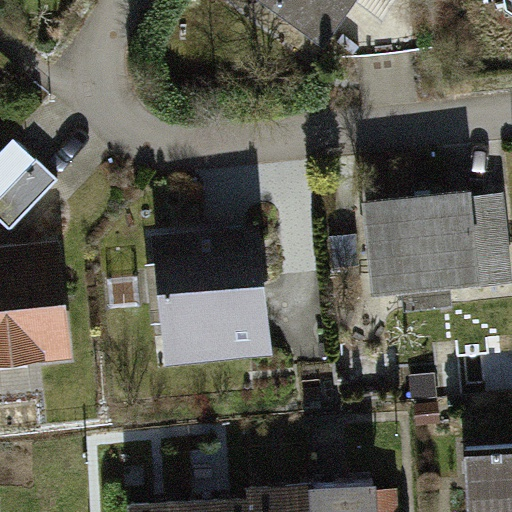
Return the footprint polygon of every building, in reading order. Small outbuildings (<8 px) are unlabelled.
[(369,0),(289,0),(340,38),(369,0)] [(55,167),(30,144),(0,176),(0,204),(11,215),(55,167)] [(511,217),(507,176),(383,190),(394,287),(511,274),(511,217)] [(270,217),(162,227),(175,358),(283,347),(270,217)] [(68,238),(0,246),(0,359),(82,350),(68,238)] [(511,511),(511,445),(484,447),(488,511),(511,511)] [(379,511),(378,468),(313,470),(313,472),(315,511),(379,511)] [(315,511),(313,472),(258,474),(258,486),(259,511),(315,511)] [(259,511),(258,486),(194,489),(195,511),(259,511)] [(195,511),(194,489),(132,492),(132,511),(195,511)]
